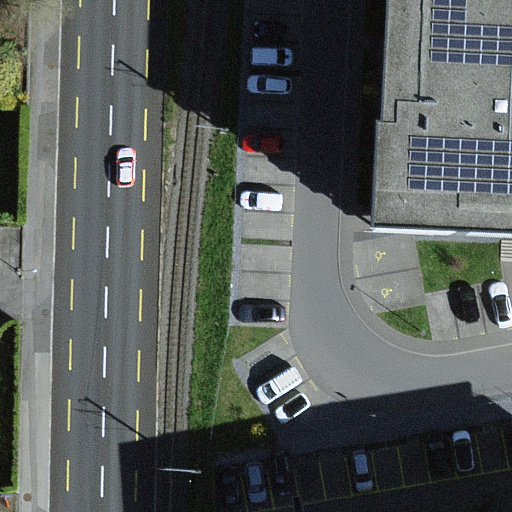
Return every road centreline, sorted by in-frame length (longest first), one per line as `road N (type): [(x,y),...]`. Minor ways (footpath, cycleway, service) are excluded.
road 1 (residential): [(511,368),(413,380),(376,375),(336,343),(316,281),(330,0)]
road 2 (primary): [(99,511),(112,0)]
